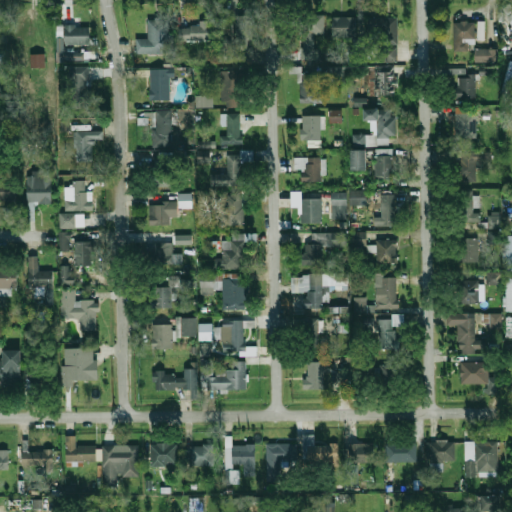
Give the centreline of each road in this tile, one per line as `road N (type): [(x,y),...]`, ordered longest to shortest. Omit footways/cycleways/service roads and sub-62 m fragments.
road 1 (residential): [(0,418),(484,414)]
road 2 (residential): [(125,417),(122,130),(106,0)]
road 3 (residential): [(278,416),(272,0)]
road 4 (residential): [(431,414),(423,0)]
